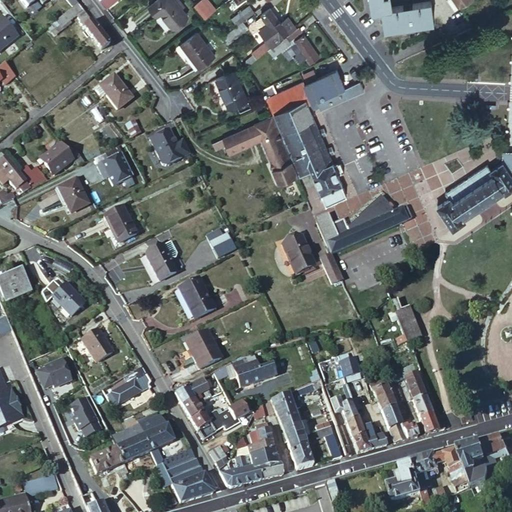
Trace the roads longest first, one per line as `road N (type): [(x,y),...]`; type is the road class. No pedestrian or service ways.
road 1 (residential): [(0,220),(68,254),(100,285),(227,502)]
road 2 (residential): [(325,0),(394,87),(511,93)]
road 3 (residential): [(319,477),(511,424)]
road 4 (residential): [(77,511),(5,340)]
road 5 (residential): [(86,0),(169,105)]
